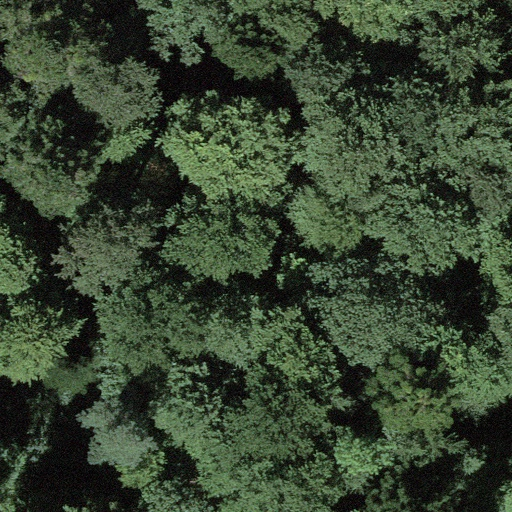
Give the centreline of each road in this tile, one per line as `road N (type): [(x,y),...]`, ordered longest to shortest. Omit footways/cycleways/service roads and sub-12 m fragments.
road 1 (track): [(215,511),(436,277)]
road 2 (track): [(511,181),(436,277)]
